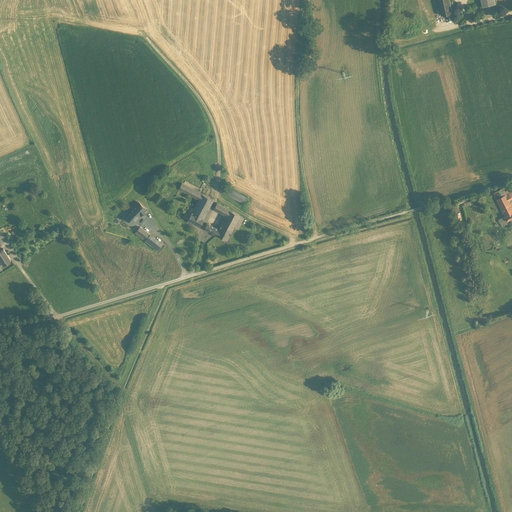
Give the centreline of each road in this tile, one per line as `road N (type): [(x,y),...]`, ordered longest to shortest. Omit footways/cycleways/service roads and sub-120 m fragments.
road 1 (track): [(298,243),(220,201),(211,105),(149,37)]
road 2 (track): [(315,238),(297,141),(302,0)]
road 3 (track): [(407,210),(196,274)]
road 4 (unclassified): [(184,278),(52,319),(0,325)]
